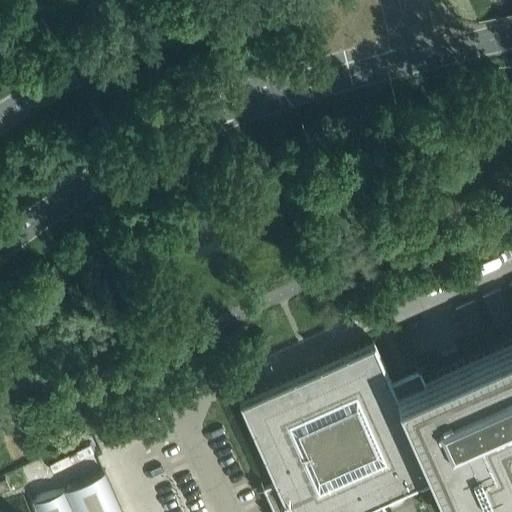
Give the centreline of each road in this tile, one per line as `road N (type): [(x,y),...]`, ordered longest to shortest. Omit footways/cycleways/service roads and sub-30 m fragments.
road 1 (unclassified): [(511,263),(196,404),(184,432),(220,511)]
road 2 (secondary): [(0,251),(142,157),(273,103),(410,64)]
road 3 (secondary): [(268,0),(149,31),(0,118)]
